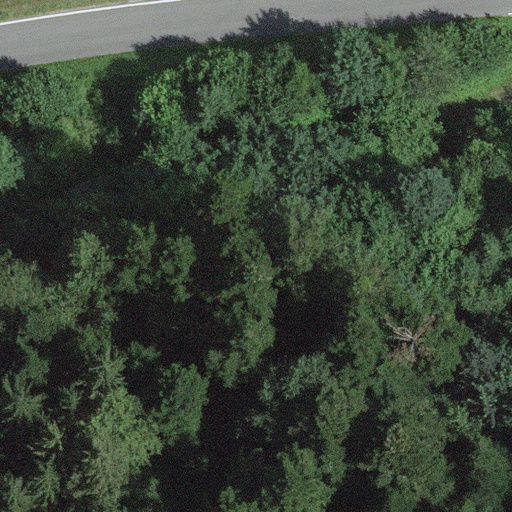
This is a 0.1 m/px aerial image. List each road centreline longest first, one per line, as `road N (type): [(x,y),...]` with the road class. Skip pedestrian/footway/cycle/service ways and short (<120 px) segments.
road 1 (track): [(511,87),(151,166),(0,226)]
road 2 (tertiary): [(273,10),(0,45)]
